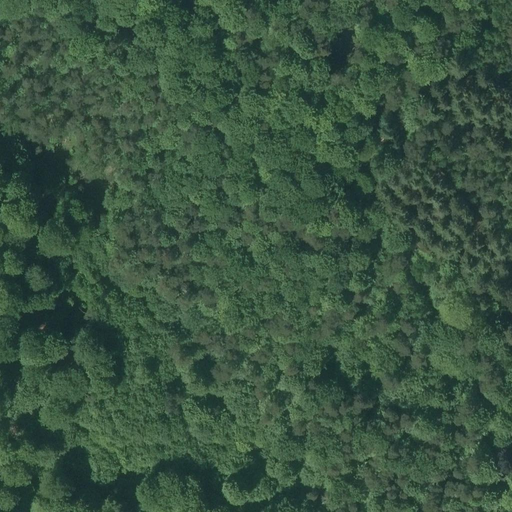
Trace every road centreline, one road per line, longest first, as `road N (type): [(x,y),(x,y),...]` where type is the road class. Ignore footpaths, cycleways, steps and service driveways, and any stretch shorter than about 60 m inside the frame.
road 1 (track): [(178,0),(511,384)]
road 2 (track): [(132,511),(0,437)]
